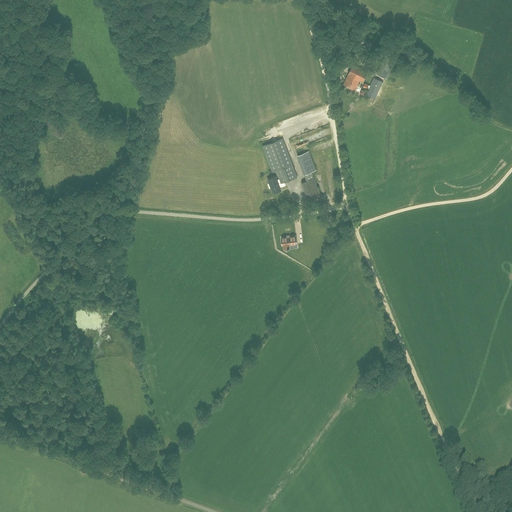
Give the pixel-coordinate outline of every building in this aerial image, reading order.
[(385,55),(376,72),(376,73),(387,78),(396,60),(385,55)] [(353,65),(344,84),(347,86),(347,87),(350,88),(351,88),(351,87),(355,89),(359,80),(363,82),(368,71),(353,65)] [(370,97),(374,99),(381,86),(383,81),(374,77),(372,82),(370,86),(368,90),(366,93),(366,95),(370,97)] [(268,179),(269,184),(268,184),(269,188),(271,188),(273,193),(281,190),(280,187),(285,185),(284,182),(297,177),(282,138),(277,140),(262,146),(272,172),(277,170),(279,178),(281,177),(282,178),(277,180),(275,176),(268,179)] [(318,195),(312,178),(310,173),(316,170),(309,151),(298,155),(307,180),(302,182),(308,199),(318,195)] [(291,245),(297,244),(296,238),(290,239),(290,236),(282,237),(282,245),(291,244),(291,245)]
